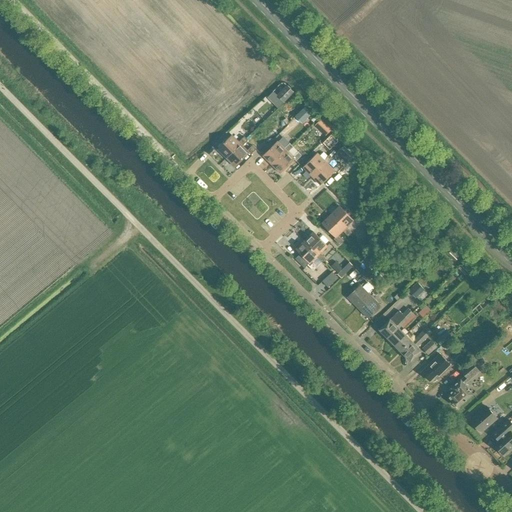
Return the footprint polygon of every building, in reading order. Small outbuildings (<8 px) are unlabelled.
[(276,95),(284,103),(294,93),(287,85),(276,95)] [(286,103),(281,107),(285,112),(291,108),(286,103)] [(306,107),(296,117),(303,124),(313,114),(306,107)] [(314,114),(309,118),(310,119),(312,121),(314,123),(318,118),(315,115),(314,114)] [(285,130),(290,123),(286,120),(281,127),(285,130)] [(320,120),(315,126),(326,136),(331,130),(327,126),(320,120)] [(218,149),(227,158),(241,144),(243,146),(248,141),(245,137),(239,142),(233,135),(218,149)] [(331,135),(322,143),(330,150),(338,142),(331,135)] [(264,156),(272,165),(287,150),(288,152),(294,147),(290,143),(285,148),(278,142),(264,156)] [(241,144),(227,158),(235,167),(249,153),(251,155),(257,149),(253,145),(248,150),(243,146),(241,144)] [(351,158),(342,149),(337,154),(346,163),(351,158)] [(287,150),(272,165),(281,173),(295,160),(297,161),(302,156),(298,152),(293,157),(288,152),(287,150)] [(304,168),(312,176),(327,162),(328,164),(334,159),(330,155),(325,160),(318,153),(304,168)] [(327,162),(312,176),(321,185),(335,171),(336,173),(342,167),(338,164),(333,169),(328,164),(327,162)] [(345,229),(343,231),(348,236),(352,232),(347,227),(354,220),(339,206),(331,215),(345,229)] [(338,236),(343,231),(345,229),(331,215),(322,223),(336,237),(334,239),(340,245),(344,241),(338,236)] [(313,232),(305,240),(319,255),(317,257),(322,262),(326,258),(321,253),(328,246),(313,232)] [(319,255),(305,240),(296,249),(310,263),(308,265),(313,271),(317,267),(312,261),(317,257),(319,255)] [(447,254),(455,262),(458,258),(450,250),(447,254)] [(334,264),(331,266),(333,268),(338,274),(342,269),(336,262),(334,264)] [(465,262),(458,269),(466,277),(473,270),(465,262)] [(359,280),(367,274),(363,269),(355,276),(359,280)] [(326,278),(322,281),(327,287),(331,285),(337,279),(332,273),(326,278)] [(409,290),(416,298),(425,290),(417,282),(409,290)] [(358,308),(370,295),(360,285),(347,297),(358,308)] [(495,291),(490,295),(494,299),(499,296),(495,291)] [(370,295),(358,308),(368,318),(380,306),(370,295)] [(387,337),(412,313),(415,310),(412,306),(409,310),(408,309),(402,314),(399,311),(390,320),(390,319),(379,330),(387,337)] [(387,337),(394,345),(405,335),(399,329),(402,326),(404,329),(416,317),(413,314),(412,313),(387,337)] [(427,327),(421,333),(426,338),(432,332),(427,327)] [(436,341),(441,346),(452,336),(447,331),(436,341)] [(416,340),(413,343),(417,347),(420,344),(426,338),(421,333),(415,339),(416,340)] [(413,343),(405,335),(394,345),(402,353),(413,343)] [(452,338),(442,346),(446,350),(455,343),(452,338)] [(431,341),(422,349),(428,355),(437,348),(431,341)] [(413,343),(402,353),(410,361),(420,351),(417,347),(413,343)] [(451,357),(457,363),(463,358),(457,351),(451,357)] [(438,355),(421,372),(430,381),(437,374),(439,376),(449,366),(442,359),(438,355)] [(480,356),(472,363),(477,368),(485,362),(480,356)] [(450,393),(447,395),(451,400),(457,407),(472,394),(465,386),(467,384),(465,383),(479,371),(470,360),(459,369),(465,376),(460,380),(448,390),(450,393)] [(481,433),(497,419),(486,407),(470,421),(481,433)] [(498,440),(493,444),(504,456),(511,448),(511,433),(511,432),(511,431),(511,424),(509,421),(501,429),(494,436),(498,440)]
